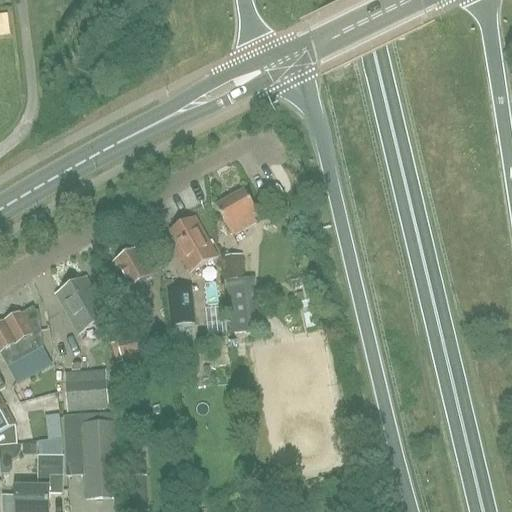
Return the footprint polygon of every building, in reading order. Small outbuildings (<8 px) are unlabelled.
[(254,219),(258,217),(255,213),(257,212),(245,192),(216,208),(233,237),(257,224),(254,219)] [(217,258),(209,244),(195,220),(169,234),(177,247),(175,249),(189,274),(217,258)] [(139,284),(154,275),(141,250),(114,265),(122,278),(119,279),(134,305),(147,297),(139,284)] [(223,283),(246,280),(243,256),(220,259),(223,283)] [(79,336),(107,320),(84,281),(59,296),(66,309),(64,310),(79,336)] [(255,287),(227,290),(232,335),(260,332),(255,287)] [(172,328),(195,325),(191,288),(168,290),(172,328)] [(0,355),(8,370),(43,350),(37,314),(35,314),(33,310),(0,328),(0,347),(3,353),(0,354),(0,355)] [(227,323),(207,324),(210,356),(230,354),(227,323)] [(116,340),(124,368),(155,359),(148,331),(116,340)] [(0,447),(17,446),(16,427),(0,398),(0,392),(5,390),(0,380),(0,447)] [(67,385),(69,413),(107,410),(105,382),(67,385)] [(60,410),(60,399),(26,400),(26,411),(60,410)] [(121,500),(116,417),(64,419),(66,460),(83,459),(86,502),(121,500)] [(37,445),(24,445),(23,456),(37,456),(37,445)] [(0,447),(0,464),(1,471),(0,471),(1,476),(9,476),(13,471),(12,463),(17,460),(21,453),(22,448),(19,446),(17,446),(0,447)] [(63,496),(63,459),(39,459),(38,490),(16,490),(15,511),(49,511),(50,496),(63,496)] [(130,511),(147,511),(146,477),(128,478),(130,511)]
